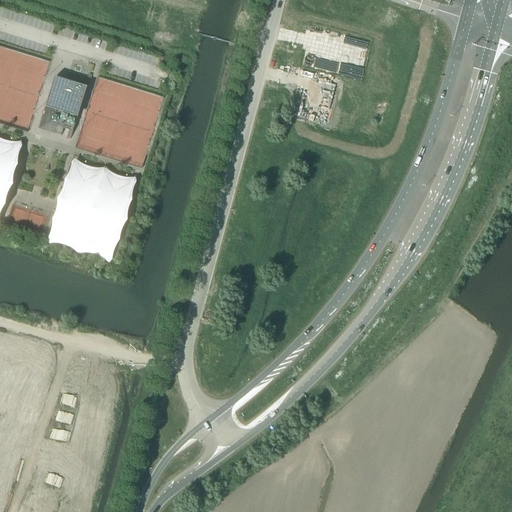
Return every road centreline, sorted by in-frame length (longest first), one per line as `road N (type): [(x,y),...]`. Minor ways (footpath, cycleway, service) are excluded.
road 1 (primary): [(231,447),(297,394),(387,290),(444,190),(496,36)]
road 2 (primary): [(466,22),(428,145),(387,230),(304,338),(208,421)]
road 3 (unclassified): [(268,40),(185,356)]
road 4 (residential): [(67,340),(14,511)]
road 5 (residential): [(185,356),(156,361),(67,340)]
